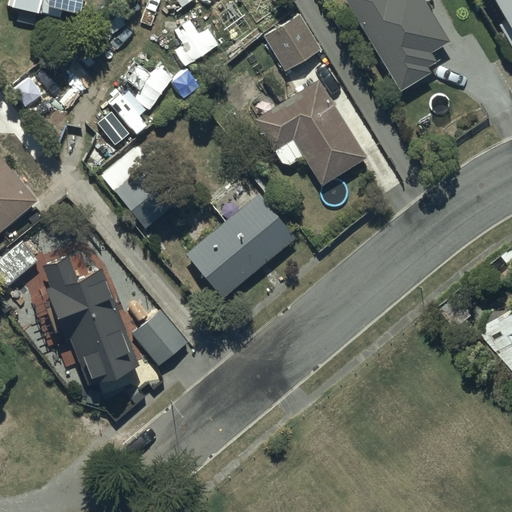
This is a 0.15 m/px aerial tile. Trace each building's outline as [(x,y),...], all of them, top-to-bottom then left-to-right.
[(343,0),(399,90),(429,72),(426,68),(436,62),(431,54),(451,42),(425,0),(343,0)] [(511,0),(484,0),(497,20),(490,24),(511,62),(511,61),(511,0)] [(294,13),(257,36),(279,70),(315,48),(294,13)] [(311,79),(247,120),(276,168),(296,156),(314,185),(360,157),(311,79)] [(176,195),(131,145),(99,172),(113,186),(105,193),(138,229),(176,195)] [(0,161),(0,225),(31,201),(0,161)] [(250,194),(178,253),(214,298),(287,239),(250,194)] [(70,338),(89,384),(111,375),(113,381),(145,368),(104,267),(80,276),(71,254),(41,266),(50,288),(47,289),(67,339),(70,338)] [(490,310),(479,334),(511,372),(511,371),(511,311),(490,310)] [(161,311),(133,335),(159,368),(188,344),(161,311)] [(334,423),(373,470),(471,389),(433,342),(334,423)] [(479,442),(432,482),(457,511),(467,511),(471,509),(472,511),(511,511),(511,471),(507,475),(479,442)] [(299,451),(232,509),(234,511),(321,511),(338,497),(299,451)] [(377,473),(375,488),(422,496),(425,480),(377,473)]
